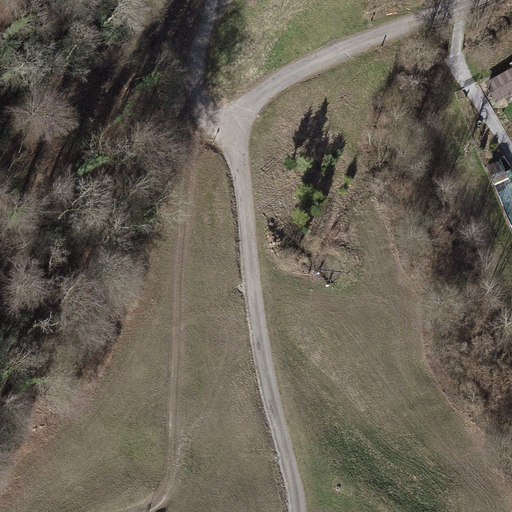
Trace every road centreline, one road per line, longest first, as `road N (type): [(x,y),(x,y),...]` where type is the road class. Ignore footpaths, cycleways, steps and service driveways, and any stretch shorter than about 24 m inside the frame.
road 1 (track): [(137,511),(167,485),(172,456),(186,165),(196,138),(221,128)]
road 2 (track): [(294,511),(268,379),(245,177),(221,128)]
road 3 (residential): [(221,128),(269,89),(477,0)]
road 4 (track): [(511,155),(455,57),(464,5)]
road 5 (track): [(221,128),(195,97),(186,63),(204,0)]
